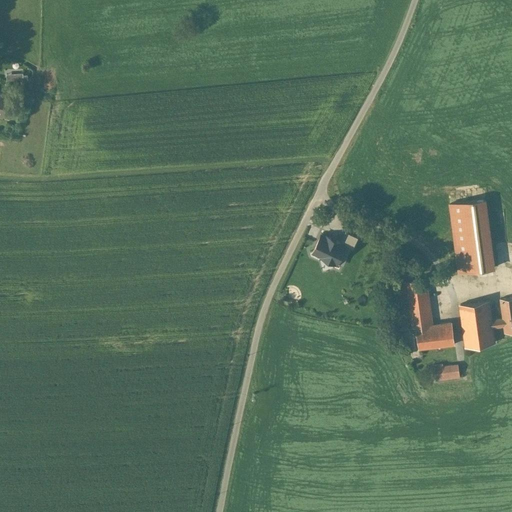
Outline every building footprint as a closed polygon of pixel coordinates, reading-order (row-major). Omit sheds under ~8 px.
[(9,73),(9,82),(28,81),(28,72),(9,73)] [(9,96),(0,93),(0,113),(3,115),(9,96)] [(485,199),(449,203),(455,249),(458,272),(494,267),(486,206),(485,199)] [(358,237),(345,231),(340,242),(341,242),(341,243),(346,245),(346,246),(352,249),(358,237)] [(322,234),(313,252),(321,256),(321,257),(322,257),(322,256),(335,263),(336,264),(336,263),(337,264),(346,246),(346,245),(341,243),(341,242),(340,242),(327,235),(326,236),(322,234)] [(425,279),(393,283),(399,329),(416,327),(432,324),(431,324),(425,279)] [(511,296),(500,298),(503,318),(504,326),(505,332),(511,331),(511,296)] [(488,300),(460,304),(466,346),(494,343),(491,327),(490,320),(488,300)] [(503,318),(490,320),(491,327),(504,326),(503,318)] [(451,321),(431,324),(432,324),(416,327),(419,349),(454,344),(451,321)] [(442,364),(434,365),(436,379),(444,378),(443,367),(442,364)] [(457,364),(443,367),(444,378),(459,376),(457,364)]
